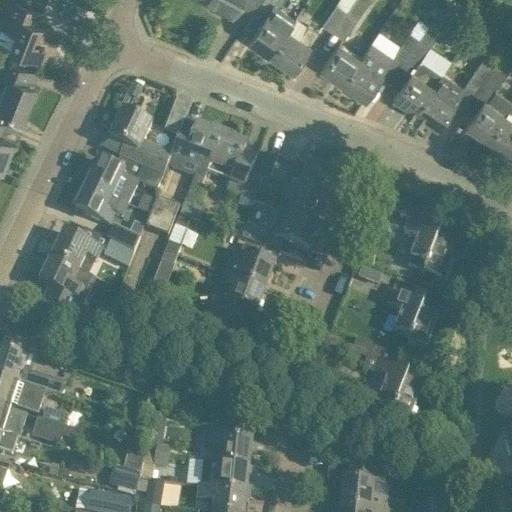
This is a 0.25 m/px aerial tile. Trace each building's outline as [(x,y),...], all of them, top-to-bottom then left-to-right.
[(42,13),(24,6),(9,0),(3,0),(2,3),(6,5),(0,19),(0,25),(2,26),(0,30),(0,42),(10,47),(9,47),(45,62),(49,53),(52,54),(55,45),(53,44),(55,38),(44,33),(46,28),(37,24),(42,13)] [(241,0),(202,0),(232,16),(241,0)] [(262,0),(260,3),(271,10),(273,6),(277,0),(262,0)] [(322,24),(333,31),(354,0),(338,0),(337,3),(322,24)] [(354,0),(333,31),(343,38),(357,17),(370,0),(354,0)] [(249,40),(271,55),(288,30),(294,21),(273,6),(271,10),(270,11),(249,40)] [(420,39),(405,59),(415,66),(416,66),(421,59),(435,38),(442,28),(443,27),(433,20),(420,39)] [(288,30),(271,55),(292,70),(309,44),(318,32),(308,25),(299,38),(288,30)] [(442,28),(435,38),(443,44),(450,33),(442,28)] [(395,52),(405,59),(420,39),(409,31),(395,52)] [(479,132),(488,139),(505,114),(511,103),(511,101),(496,91),(511,67),(511,41),(511,40),(497,59),(464,108),(474,114),(467,124),(468,125),(465,128),(477,136),(479,132)] [(360,58),(343,83),(341,86),(350,92),(352,89),(364,98),(392,57),(371,42),(360,58)] [(333,76),(343,83),(360,58),(339,43),(322,68),(322,69),(320,72),(331,80),(333,76)] [(464,87),(442,72),(437,79),(411,116),(421,123),(425,117),(437,125),(453,101),(464,108),(497,59),(487,53),(483,60),(482,59),(467,80),(468,80),(464,87)] [(0,95),(0,108),(4,110),(22,118),(36,87),(32,85),(37,73),(1,57),(0,60),(0,75),(7,79),(0,95)] [(406,79),(401,86),(394,96),(395,96),(393,99),(394,103),(397,106),(411,116),(442,72),(421,59),(416,66),(415,66),(412,70),(406,79)] [(511,103),(505,114),(488,139),(510,154),(511,150),(511,103)] [(163,179),(166,166),(170,156),(143,143),(151,127),(122,113),(109,140),(125,148),(120,159),(142,169),(163,179)] [(0,168),(2,170),(13,141),(0,135),(0,130),(3,123),(0,121),(0,168)] [(193,176),(196,178),(180,216),(189,220),(194,208),(193,207),(206,174),(208,175),(222,138),(197,128),(191,143),(177,138),(170,156),(166,166),(180,171),(184,162),(196,167),(193,176)] [(226,190),(242,197),(251,173),(250,173),(256,159),(243,154),(245,147),(222,138),(208,175),(229,183),(226,190)] [(267,153),(258,176),(263,179),(269,181),(278,157),(267,153)] [(136,181),(114,171),(98,163),(86,187),(111,199),(128,207),(139,184),(136,182),(136,181)] [(296,164),(286,188),(298,193),(298,192),(325,202),(334,179),(296,164)] [(163,179),(142,169),(136,181),(136,182),(139,184),(157,192),(163,179)] [(251,173),(242,197),(254,202),(263,179),(258,176),(251,173)] [(111,199),(86,187),(74,211),(108,227),(115,214),(124,218),(129,208),(128,207),(111,199)] [(293,203),(289,216),(316,227),(316,226),(321,213),(325,215),(329,204),(325,202),(298,192),(298,193),(286,188),(285,188),(281,199),(293,203)] [(254,202),(242,197),(238,207),(250,211),(254,202)] [(145,229),(167,237),(179,208),(157,199),(145,229)] [(453,262),(448,260),(453,246),(437,240),(440,233),(429,228),(434,215),(405,204),(399,218),(408,221),(403,233),(418,239),(407,267),(445,282),(453,262)] [(203,211),(194,208),(189,220),(191,220),(206,226),(209,218),(202,215),(203,211)] [(316,227),(289,216),(277,211),(267,236),(247,228),(242,241),(260,248),(279,254),(301,263),(306,250),(307,251),(312,237),(317,239),(321,228),(316,226),(316,227)] [(176,227),(187,231),(191,220),(189,220),(180,216),(176,227)] [(114,227),(107,241),(136,253),(141,239),(114,227)] [(466,231),(464,240),(475,243),(477,234),(466,231)] [(96,263),(101,251),(63,233),(51,258),(80,272),(86,259),(96,263)] [(136,253),(107,241),(102,252),(106,254),(104,257),(130,268),(136,253)] [(169,244),(165,253),(176,257),(180,248),(169,244)] [(229,265),(225,275),(265,290),(279,254),(260,248),(259,251),(244,246),(236,268),(229,265)] [(176,257),(165,253),(161,263),(172,267),(176,257)] [(372,268),(375,257),(364,255),(361,266),(372,268)] [(80,272),(51,258),(51,260),(47,260),(43,267),(46,270),(39,284),(50,289),(44,302),(79,319),(91,295),(83,291),(90,277),(80,272)] [(363,269),(359,278),(379,286),(383,277),(368,271),(363,269)] [(265,290),(225,275),(216,299),(215,299),(208,318),(238,329),(245,312),(255,316),(265,290)] [(397,282),(393,294),(392,293),(387,307),(401,312),(393,332),(410,339),(407,346),(424,353),(437,320),(420,313),(424,305),(415,302),(419,290),(397,282)] [(348,321),(340,318),(335,330),(347,335),(351,326),(348,321)] [(0,350),(0,376),(19,383),(46,391),(62,396),(66,384),(23,370),(28,355),(38,358),(41,349),(15,340),(14,344),(4,341),(1,351),(0,350)] [(376,408),(392,414),(392,415),(409,422),(422,388),(405,382),(408,374),(398,370),(402,360),(357,342),(352,353),(367,360),(362,372),(386,381),(378,401),(379,402),(376,408)] [(0,376),(0,405),(10,409),(11,407),(38,416),(46,391),(19,383),(0,376)] [(335,384),(316,377),(310,393),(328,400),(335,384)] [(0,433),(18,440),(19,440),(26,418),(9,413),(10,409),(0,405),(0,433)] [(137,407),(133,420),(149,425),(153,412),(137,407)] [(46,411),(43,419),(66,426),(69,418),(46,411)] [(80,430),(66,426),(43,419),(38,418),(32,437),(60,446),(63,437),(77,441),(80,430)] [(154,420),(148,457),(169,460),(171,450),(159,448),(164,422),(154,420)] [(0,433),(0,451),(12,455),(18,440),(0,433)] [(220,454),(218,464),(248,468),(251,442),(221,439),(221,437),(205,435),(203,452),(220,454)] [(124,470),(141,475),(145,451),(130,446),(124,470)] [(154,468),(152,482),(165,484),(169,460),(148,457),(146,467),(154,468)] [(204,463),(201,487),(216,489),(245,492),(248,468),(218,464),(204,463)] [(141,475),(124,470),(115,468),(110,486),(136,494),(139,483),(141,475)] [(44,494),(48,480),(17,471),(13,486),(44,494)] [(343,482),(341,507),(387,511),(388,502),(372,500),(373,488),(392,490),(393,474),(386,474),(360,471),(359,483),(343,482)] [(148,481),(143,507),(161,510),(165,484),(152,482),(148,481)] [(206,511),(242,511),(245,492),(216,489),(201,487),(198,486),(197,501),(208,503),(206,511)] [(90,494),(85,511),(130,511),(133,502),(90,494)]
